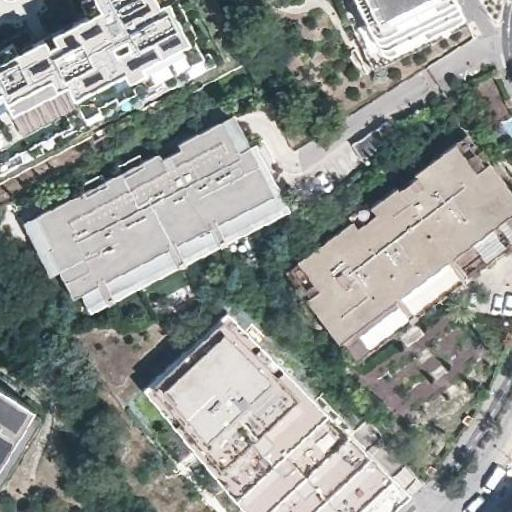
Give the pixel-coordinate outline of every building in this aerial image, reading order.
[(0,44),(0,166),(6,174),(224,61),(192,0),(101,0),(109,14),(14,63),(0,44)] [(361,0),(386,53),(391,56),(395,55),(470,17),(461,0),(361,0)] [(236,114),(222,121),(239,152),(252,145),(236,114)] [(275,194),(288,187),(263,139),(252,145),(239,152),(222,121),(201,132),(198,128),(155,149),(158,153),(142,161),(144,165),(123,176),(121,172),(105,180),(102,173),(80,185),(84,191),(36,215),(52,246),(48,248),(59,269),(73,297),(81,293),(90,311),(182,265),(181,264),(173,246),(275,194)] [(466,138),(453,147),(474,175),(487,166),(483,160),(466,138)] [(453,147),(284,275),(353,368),(504,253),(497,243),(511,231),(511,198),(487,166),(474,175),(453,147)] [(142,161),(121,172),(123,176),(144,165),(142,161)] [(181,264),(283,211),(275,194),(173,246),(181,264)] [(511,248),(511,231),(497,243),(504,253),(511,248)] [(59,269),(48,248),(33,256),(44,277),(59,269)] [(365,511),(398,479),(224,299),(143,374),(263,511),(365,511)] [(116,327),(68,334),(82,351),(90,345),(90,344),(97,338),(109,352),(122,341),(116,327)] [(0,482),(43,415),(0,387),(0,482)]
